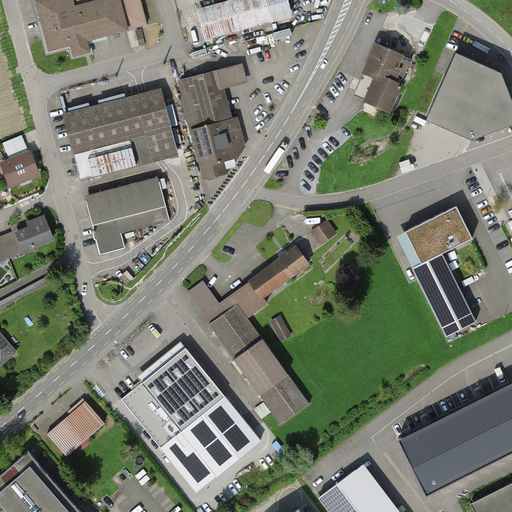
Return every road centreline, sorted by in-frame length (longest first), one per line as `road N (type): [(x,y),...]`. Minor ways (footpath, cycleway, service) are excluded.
road 1 (residential): [(62,193),(36,90),(158,57),(171,39),(166,0)]
road 2 (residential): [(243,186),(287,201),(330,203),(511,144)]
road 3 (primary): [(243,186),(349,0)]
road 4 (primary): [(108,332),(243,186)]
road 5 (residential): [(108,332),(92,307),(62,193)]
road 6 (primary): [(0,428),(108,332)]
